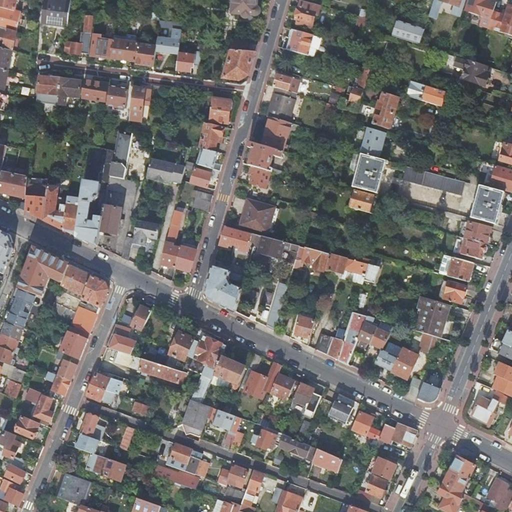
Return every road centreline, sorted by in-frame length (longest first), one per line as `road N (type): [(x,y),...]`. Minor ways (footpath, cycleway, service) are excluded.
road 1 (residential): [(73,400),(382,511)]
road 2 (residential): [(190,306),(441,426)]
road 3 (residential): [(190,306),(254,93)]
road 4 (residential): [(34,63),(254,93)]
road 5 (residential): [(441,426),(495,295)]
road 6 (residential): [(73,400),(127,276)]
road 7 (residential): [(25,511),(73,400)]
